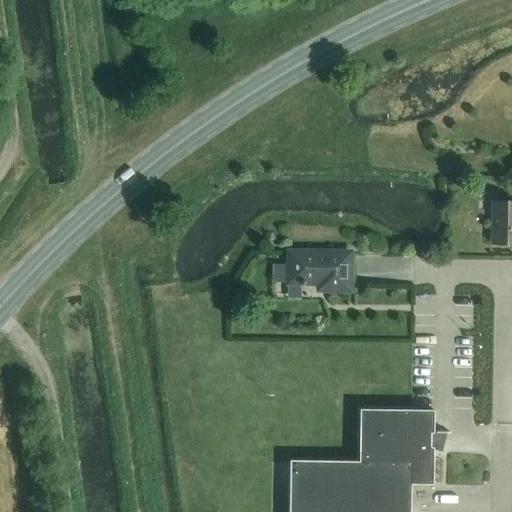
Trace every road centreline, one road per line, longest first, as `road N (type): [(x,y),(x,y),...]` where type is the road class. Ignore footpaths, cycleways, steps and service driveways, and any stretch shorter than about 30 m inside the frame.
road 1 (primary): [(0,305),(145,168),(233,104),(346,37),(431,0)]
road 2 (unclassified): [(501,511),(505,272)]
road 3 (track): [(0,314),(51,391),(68,511)]
road 4 (track): [(57,0),(81,166)]
